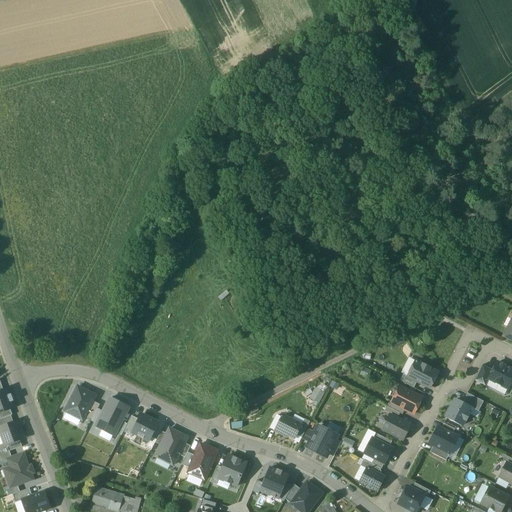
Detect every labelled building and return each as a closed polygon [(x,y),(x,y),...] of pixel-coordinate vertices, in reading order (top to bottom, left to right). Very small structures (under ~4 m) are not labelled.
[(511,327),(509,326),(503,336),(511,341),(511,327)] [(416,382),(431,389),(438,373),(416,362),(408,378),(416,382)] [(511,370),(497,363),(493,371),(488,379),(489,380),(508,390),(510,385),(511,384),(511,370)] [(493,371),(482,365),(474,381),(485,387),(489,380),(488,379),(493,371)] [(413,388),(416,382),(408,378),(403,376),(400,382),(413,388)] [(65,412),(83,421),(85,418),(93,402),(96,396),(77,387),(65,412)] [(315,387),(310,398),(318,402),(324,391),(315,387)] [(422,399),(399,387),(391,402),(405,410),(414,414),(422,399)] [(0,391),(0,413),(10,410),(14,408),(11,402),(13,402),(11,395),(9,396),(7,389),(0,391)] [(483,402),(467,394),(462,403),(471,408),(478,411),(483,402)] [(116,433),(122,422),(129,408),(109,398),(95,427),(114,437),(116,433)] [(455,400),(446,418),(461,426),(464,420),(466,421),(469,415),(468,414),(471,408),(462,403),(455,400)] [(405,410),(391,402),(390,401),(387,407),(400,414),(402,415),(405,410)] [(99,405),(93,402),(85,418),(91,421),(99,405)] [(387,407),(386,407),(384,412),(389,415),(397,419),(400,414),(387,407)] [(10,410),(0,413),(0,417),(1,419),(10,416),(12,415),(10,410)] [(158,423),(141,415),(139,420),(132,433),(133,434),(149,442),(151,437),(158,423)] [(397,419),(389,415),(382,430),(403,440),(410,426),(397,419)] [(0,428),(13,423),(10,416),(1,419),(0,419),(0,428)] [(131,416),(123,432),(132,437),(133,434),(132,433),(139,420),(131,416)] [(288,436),(295,439),(296,436),(302,426),(282,416),(275,431),(287,437),(288,436)] [(310,422),(304,420),(302,426),(296,436),(302,438),(302,437),(305,431),(310,422)] [(13,423),(0,428),(0,433),(4,446),(8,444),(20,440),(23,439),(17,422),(13,423)] [(123,432),(127,425),(122,422),(116,433),(122,436),(123,432)] [(454,430),(444,424),(441,429),(452,435),(454,430)] [(337,436),(318,426),(314,435),(310,441),(307,448),(326,457),(328,453),(334,440),(337,436)] [(160,445),(154,457),(173,466),(179,455),(185,444),(188,437),(169,428),(166,434),(160,445)] [(441,429),(437,428),(429,444),(433,446),(449,454),(458,438),(452,435),(441,429)] [(314,435),(305,431),(302,437),(310,441),(314,435)] [(160,445),(166,434),(161,432),(156,440),(155,442),(160,445)] [(391,442),(376,434),(373,439),(389,447),(391,442)] [(156,440),(151,437),(149,442),(146,448),(151,451),(155,442),(156,440)] [(350,451),(354,441),(345,437),(340,447),(350,451)] [(373,439),(372,439),(371,442),(368,442),(365,449),(366,451),(364,454),(374,459),(384,464),(392,449),(389,447),(373,439)] [(20,440),(8,444),(11,451),(22,447),(20,440)] [(340,443),(334,440),(328,453),(334,456),(340,443)] [(187,453),(190,447),(185,444),(179,455),(185,458),(187,453)] [(188,473),(205,480),(217,451),(200,444),(195,456),(190,469),(188,473)] [(433,446),(430,453),(446,461),(449,454),(433,446)] [(0,462),(3,461),(11,458),(9,452),(0,454),(0,462)] [(195,456),(187,453),(185,458),(181,465),(190,469),(195,456)] [(11,458),(3,461),(6,468),(3,469),(10,489),(18,486),(34,480),(29,466),(28,467),(24,454),(11,458)] [(511,459),(503,455),(500,460),(506,463),(511,465),(511,459)] [(238,487),(247,464),(228,456),(223,469),(218,479),(238,487)] [(384,464),(374,459),(371,464),(379,469),(381,469),(384,464)] [(371,464),(363,460),(360,466),(366,469),(367,469),(368,469),(369,469),(369,470),(377,474),(379,469),(371,464)] [(511,465),(506,463),(504,467),(501,468),(500,471),(501,474),(499,478),(511,484),(511,465)] [(218,479),(223,469),(217,466),(210,484),(216,486),(218,479)] [(263,484),(260,492),(278,500),(285,483),(288,476),(282,473),(282,472),(276,470),(276,471),(270,468),(263,484)] [(377,474),(369,470),(369,469),(368,469),(367,469),(366,469),(360,482),(377,491),(384,478),(377,474)] [(260,492),(263,484),(257,481),(252,492),(259,494),(260,492)] [(292,487),(285,483),(278,500),(283,502),(285,500),(292,487)] [(301,491),(291,504),(301,511),(308,511),(322,494),(307,483),(301,491)] [(425,497),(427,498),(431,492),(415,484),(412,489),(425,496),(425,497)] [(285,500),(291,504),(301,491),(293,485),(292,487),(285,500)] [(20,492),(18,486),(10,489),(6,490),(9,497),(13,495),(20,492)] [(412,511),(418,511),(421,508),(420,505),(425,497),(425,496),(412,489),(407,487),(398,505),(405,508),(412,511)] [(500,511),(508,498),(489,488),(481,504),(496,511),(500,511)] [(22,501),(32,497),(29,489),(20,492),(13,495),(16,503),(22,501)] [(118,511),(123,497),(96,489),(91,504),(116,511),(118,511)] [(194,494),(202,497),(205,492),(196,489),(194,494)] [(26,511),(42,511),(50,509),(44,493),(32,497),(22,501),(26,511)] [(134,499),(123,497),(118,511),(137,511),(140,501),(137,500),(137,498),(135,497),(134,499)] [(335,511),(327,499),(318,510),(319,511),(335,511)] [(200,507),(214,511),(216,505),(203,500),(200,507)]
